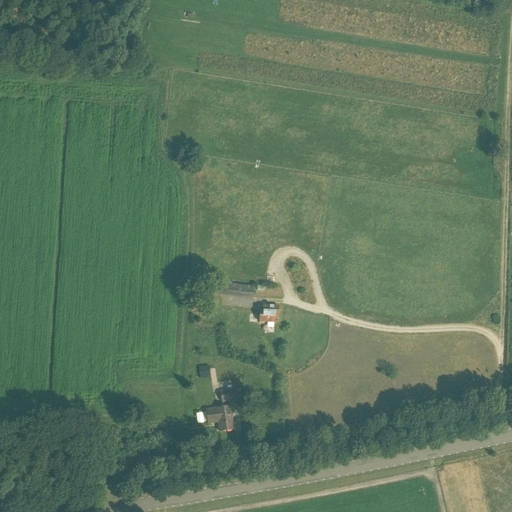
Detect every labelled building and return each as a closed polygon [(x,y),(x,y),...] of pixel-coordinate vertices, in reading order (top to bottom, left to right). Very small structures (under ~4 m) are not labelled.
[(216,294),(252,299),(253,286),(226,283),(226,279),(217,278),(216,294)] [(259,322),(274,323),(275,317),(277,317),(278,306),(263,306),(263,311),(260,311),(259,322)] [(198,379),(208,378),(210,377),(209,367),(197,368),(198,379)] [(230,373),(222,375),(225,385),(233,382),(230,373)] [(235,389),(220,391),(221,403),(237,400),(235,389)] [(207,425),(218,423),(219,432),(234,430),(230,406),(215,408),(205,410),(207,425)] [(17,443),(33,443),(33,433),(16,434),(17,443)]
